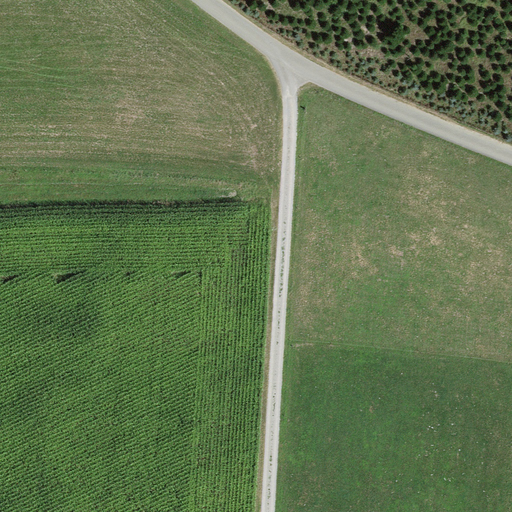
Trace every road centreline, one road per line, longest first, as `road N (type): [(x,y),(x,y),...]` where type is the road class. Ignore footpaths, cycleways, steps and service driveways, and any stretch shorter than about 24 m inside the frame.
road 1 (track): [(289,68),(264,511)]
road 2 (track): [(289,68),(511,157)]
